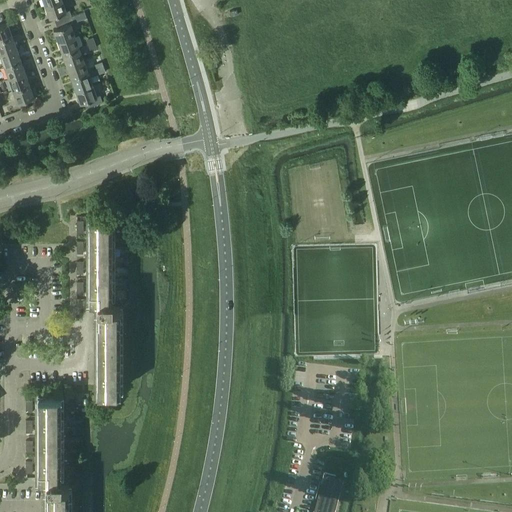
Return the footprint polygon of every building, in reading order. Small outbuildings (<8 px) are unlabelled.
[(55,22),(71,16),(69,10),(66,11),(62,0),(58,0),(45,5),(49,18),(53,16),(55,22)] [(58,41),(75,35),(71,23),(74,22),(71,16),(55,22),(57,27),(53,29),(58,41)] [(7,22),(0,24),(0,39),(12,35),(7,22)] [(0,53),(16,47),(12,35),(0,39),(0,53)] [(62,54),(79,48),(75,35),(58,41),(62,54)] [(0,56),(3,66),(20,60),(16,47),(0,53),(0,56)] [(66,66),(80,61),(84,60),(79,48),(62,54),(66,66)] [(8,78),(25,72),(20,60),(3,66),(8,78)] [(71,78),(80,75),(88,72),(84,60),(80,61),(66,66),(71,78)] [(96,69),(103,67),(101,61),(94,64),(96,69)] [(12,90),(29,84),(25,72),(8,78),(12,90)] [(75,91),(80,89),(92,84),(88,72),(80,75),(71,78),(75,91)] [(27,102),(33,100),(32,97),(34,97),(29,84),(12,90),(16,103),(26,99),(27,102)] [(80,89),(75,91),(80,103),(83,101),(86,108),(102,102),(100,95),(97,96),(92,84),(80,89)] [(96,388),(96,389),(122,389),(122,306),(111,306),(111,299),(111,298),(111,217),(111,216),(88,216),(88,217),(89,217),(89,298),(88,298),(88,299),(89,299),(89,306),(96,306),(96,307),(96,382),(96,388)] [(70,511),(71,485),(60,485),(60,477),(60,396),(60,395),(37,394),(37,395),(38,395),(37,477),(37,478),(38,478),(38,485),(45,485),(45,486),(45,511),(70,511)] [(314,511),(335,511),(343,482),(324,476),(314,511)]
